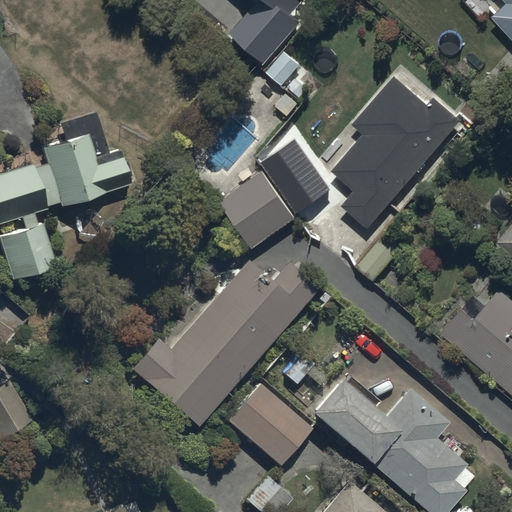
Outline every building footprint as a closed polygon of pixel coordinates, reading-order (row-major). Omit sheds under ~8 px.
[(414,31),(431,10),(418,0),(393,0),(386,9),(414,31)] [(511,0),(498,0),(490,8),(511,30),(511,0)] [(366,220),(457,113),(431,91),(426,97),(392,68),(351,116),(363,126),(331,164),(352,182),(340,197),(366,220)] [(274,97),(285,109),(306,84),(294,74),(274,97)] [(32,163),(0,173),(0,247),(9,276),(54,263),(41,220),(37,221),(33,208),(58,200),(60,206),(130,185),(119,149),(94,157),(86,131),(40,145),(46,164),(34,167),(32,163)] [(261,163),(218,194),(250,241),(294,210),(261,163)] [(294,207),(306,219),(327,197),(306,180),(295,194),(301,199),(294,207)] [(511,222),(499,238),(511,249),(511,222)] [(385,223),(355,259),(371,275),(404,240),(385,223)] [(154,330),(127,360),(192,416),(314,279),(284,253),(267,271),(245,252),(166,341),(154,330)] [(470,285),(437,327),(511,386),(511,294),(493,279),(481,294),(470,285)] [(335,366),(306,398),(435,511),(437,511),(464,483),(460,480),(470,469),(459,459),(461,456),(430,429),(442,416),(405,382),(382,408),(335,366)] [(2,372),(0,372),(0,430),(28,414),(2,372)] [(314,422),(261,378),(230,416),(282,459),(314,422)] [(390,511),(346,474),(310,511),(390,511)] [(126,511),(121,499),(91,511),(144,511),(142,506),(128,511),(126,511)]
